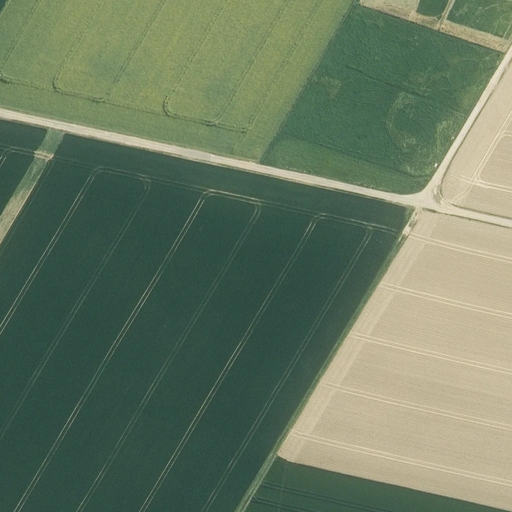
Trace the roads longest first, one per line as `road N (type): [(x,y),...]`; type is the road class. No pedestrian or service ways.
road 1 (track): [(237,511),(511,52)]
road 2 (track): [(511,224),(0,112)]
